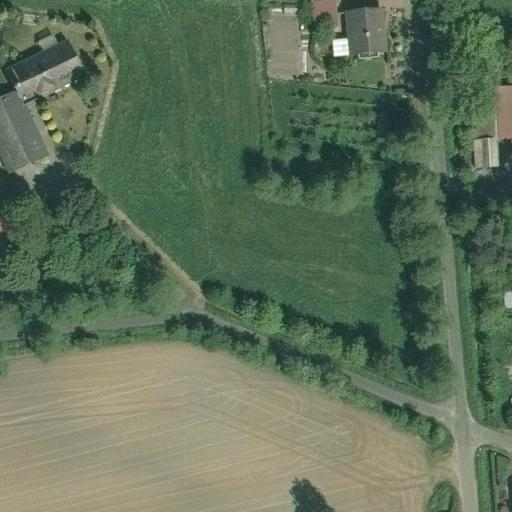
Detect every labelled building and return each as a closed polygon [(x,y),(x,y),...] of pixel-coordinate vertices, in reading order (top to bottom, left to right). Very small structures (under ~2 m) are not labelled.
[(312,28),(335,26),(332,0),(314,0),(309,0),(312,28)] [(383,52),(379,7),(340,11),(344,56),(383,52)] [(23,89),(31,104),(91,75),(75,40),(14,69),(23,89)] [(0,99),(0,139),(15,171),(53,153),(31,104),(23,89),(0,99)] [(481,202),(511,201),(511,187),(481,188),(481,202)]
